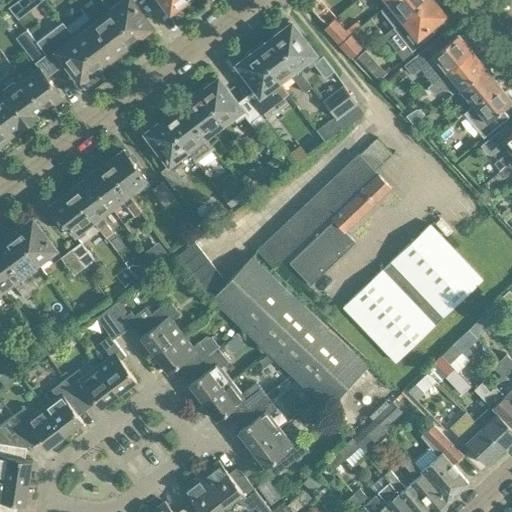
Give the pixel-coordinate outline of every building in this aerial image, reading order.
[(20,0),(11,8),(18,16),(27,9),(20,0)] [(104,0),(105,1),(137,43),(144,38),(144,33),(152,27),(132,0),(104,0)] [(189,2),(187,0),(160,0),(170,13),(178,6),(180,9),(189,2)] [(395,25),(426,0),(391,0),(389,3),(382,8),(395,25)] [(426,0),(395,25),(409,42),(407,44),(411,49),(432,32),(428,27),(443,16),(439,10),(437,7),(437,5),(434,0),(431,0),(426,0)] [(137,43),(105,1),(87,14),(116,53),(124,48),(129,49),(137,43)] [(116,53),(87,14),(85,12),(67,25),(74,34),(101,70),(108,65),(109,59),(116,53)] [(335,17),(325,27),(324,28),(339,43),(360,24),(357,20),(346,29),(335,17)] [(64,21),(37,41),(45,51),(45,50),(46,53),(58,68),(66,62),(80,81),(88,75),(93,76),(101,70),(74,34),(67,25),(64,21)] [(315,53),(292,23),(284,29),(280,28),(271,35),(272,38),(298,69),(299,68),(307,62),(310,66),(314,64),(325,78),(334,71),(323,55),(319,59),(314,54),(315,53)] [(45,51),(37,41),(27,28),(17,37),(35,61),(46,53),(45,50),(45,51)] [(405,63),(403,65),(412,75),(420,69),(432,83),(434,81),(471,50),(465,42),(467,41),(461,33),(459,35),(458,33),(448,41),(443,34),(442,33),(427,46),(405,63)] [(351,34),(340,44),(352,57),(363,47),(351,34)] [(298,69),(272,38),(266,42),(262,42),(254,48),(281,83),(292,75),(305,92),(312,86),(299,68),(298,69)] [(245,59),(238,64),(256,88),(247,95),(261,114),(289,93),(281,83),(254,48),(246,54),(245,59)] [(432,83),(429,86),(435,92),(440,89),(444,87),(446,87),(449,87),(451,88),(455,91),(487,65),(480,56),(478,58),(471,50),(434,81),(432,83)] [(359,57),(367,66),(379,79),(386,73),(366,51),(359,57)] [(62,94),(40,64),(22,77),(45,107),(47,105),(50,106),(55,102),(56,99),(62,94)] [(463,113),(498,83),(492,76),(495,74),(487,65),(455,91),(463,101),(453,110),(458,117),(463,113)] [(22,77),(21,75),(4,88),(29,121),(29,119),(30,118),(33,119),(38,115),(38,112),(45,107),(22,77)] [(206,83),(197,89),(225,125),(235,117),(238,121),(246,115),(256,127),(265,120),(261,114),(247,95),(237,102),(218,78),(210,85),(206,83)] [(508,116),(502,109),(511,100),(510,98),(511,97),(511,95),(507,90),(504,91),(498,83),(463,113),(483,138),(509,117),(508,116)] [(344,84),(323,100),(335,116),(337,118),(357,103),(358,102),(344,84)] [(29,121),(4,88),(0,90),(0,118),(11,133),(18,127),(22,128),(27,124),(26,121),(27,120),(29,121)] [(225,125),(197,89),(189,96),(189,101),(182,106),(210,142),(220,155),(228,149),(215,132),(225,125)] [(363,112),(357,104),(357,103),(337,118),(335,116),(317,129),(326,140),(363,112)] [(210,142),(182,106),(175,112),(170,110),(162,116),(189,151),(197,161),(214,147),(210,142)] [(409,116),(407,117),(415,125),(416,124),(425,117),(417,109),(409,116)] [(189,151),(162,116),(153,123),(154,127),(146,133),(170,164),(161,170),(175,188),(185,180),(175,168),(184,161),(181,157),(189,151)] [(11,133),(0,118),(0,140),(1,140),(4,141),(10,137),(10,133),(11,133)] [(505,125),(481,144),(481,145),(487,152),(494,153),(499,148),(505,155),(495,162),(501,169),(511,159),(511,131),(511,133),(505,125)] [(377,138),(369,146),(384,161),(392,154),(377,138)] [(300,144),(290,152),(298,163),(308,155),(300,144)] [(384,161),(369,146),(361,154),(376,169),(384,161)] [(150,184),(124,150),(106,163),(130,195),(131,194),(141,187),(143,189),(150,184)] [(376,169),(361,154),(359,152),(351,160),(368,178),(376,170),(376,169)] [(511,159),(501,169),(506,175),(511,170),(511,159)] [(368,178),(351,160),(342,168),(359,186),(368,178)] [(130,195),(106,163),(99,168),(99,167),(95,168),(86,174),(112,209),(123,200),(135,215),(142,210),(131,194),(130,195)] [(359,186),(342,168),(334,176),(351,194),(359,186)] [(112,209),(86,174),(76,182),(75,185),(76,186),(70,190),(100,229),(107,237),(114,231),(103,216),(112,209)] [(334,219),(290,262),(311,283),(356,241),(346,230),(392,187),(379,174),(333,218),(334,219)] [(351,194),(334,176),(325,184),(342,202),(351,194)] [(163,180),(162,180),(153,188),(166,205),(176,197),(163,180)] [(234,188),(241,198),(249,192),(242,182),(234,188)] [(342,202),(325,184),(317,192),(334,210),(342,202)] [(487,189),(481,194),(491,205),(496,200),(487,189)] [(100,229),(70,190),(52,204),(76,236),(77,235),(81,241),(72,248),(85,266),(93,276),(101,269),(94,259),(96,258),(83,242),(100,229)] [(334,210),(317,192),(308,200),(325,218),(334,210)] [(325,218),(308,200),(300,208),(317,226),(325,218)] [(317,226),(300,208),(291,216),(308,234),(317,226)] [(308,234),(291,216),(283,225),(300,242),(308,234)] [(57,251),(33,219),(25,225),(20,223),(12,229),(39,264),(50,256),(54,261),(61,256),(74,274),(85,266),(72,248),(62,255),(58,250),(57,251)] [(483,278),(431,223),(344,306),(397,361),(483,278)] [(300,242),(283,225),(274,232),(291,250),(300,242)] [(4,241),(0,243),(0,250),(21,278),(29,272),(39,264),(12,229),(4,235),(4,240),(4,241)] [(291,250),(274,232),(266,241),(283,258),(291,250)] [(185,262),(202,249),(196,241),(178,254),(185,262)] [(283,258),(266,241),(257,249),(274,267),(283,258)] [(192,272),(209,259),(202,249),(185,262),(192,272)] [(32,293),(0,250),(0,287),(3,291),(14,283),(26,298),(32,293)] [(369,364),(254,255),(212,298),(328,408),(369,364)] [(217,268),(209,259),(192,272),(199,281),(217,268)] [(224,277),(217,268),(199,281),(207,291),(224,277)] [(34,278),(26,284),(32,293),(40,287),(34,278)] [(501,298),(496,303),(503,309),(506,312),(510,307),(501,298)] [(116,301),(105,309),(122,331),(131,325),(133,327),(139,323),(146,332),(141,336),(153,352),(183,330),(173,318),(180,313),(169,299),(153,311),(148,305),(137,313),(134,308),(126,314),(116,301)] [(489,322),(503,309),(496,303),(483,315),(489,322)] [(113,338),(122,332),(105,309),(97,316),(110,334),(101,341),(111,354),(97,364),(118,393),(136,380),(116,353),(121,349),(113,338)] [(483,316),(475,323),(485,333),(492,326),(489,322),(483,316)] [(463,345),(475,335),(469,329),(455,342),(463,351),(466,349),(463,345)] [(188,369),(218,346),(220,344),(213,335),(206,335),(193,344),(183,330),(153,352),(168,372),(174,367),(181,377),(189,371),(188,369)] [(449,364),(451,363),(463,351),(455,342),(440,355),(449,364)] [(229,360),(218,346),(188,369),(189,371),(195,379),(189,383),(203,401),(232,379),(222,366),(229,360)] [(511,357),(507,352),(499,360),(511,373),(511,357)] [(455,368),(451,363),(449,364),(440,355),(435,361),(448,375),(455,368)] [(268,356),(259,362),(264,369),(274,361),(268,356)] [(511,373),(499,360),(494,365),(502,374),(496,379),(508,391),(505,394),(504,395),(511,404),(511,373)] [(118,393),(97,364),(84,374),(79,367),(65,378),(87,408),(96,401),(101,407),(118,393)] [(428,373),(419,381),(426,389),(436,380),(428,373)] [(87,408),(65,378),(52,388),(57,395),(44,405),(65,434),(83,421),(79,415),(87,408)] [(237,417),(267,395),(256,381),(242,392),(232,379),(203,401),(217,419),(223,414),(230,424),(238,419),(237,417)] [(511,404),(504,395),(505,394),(496,385),(491,390),(482,381),(475,388),(490,404),(489,406),(511,429),(511,404)] [(277,388),(268,395),(272,401),(282,393),(277,388)] [(271,413),(277,408),(267,395),(237,417),(238,419),(244,426),(238,431),(251,448),(281,426),(271,413)] [(403,411),(393,400),(375,417),(384,428),(403,411)] [(65,434),(44,405),(31,414),(24,406),(0,423),(16,444),(27,446),(29,444),(31,447),(41,440),(47,448),(65,434)] [(511,429),(489,406),(475,419),(473,420),(503,450),(511,441),(511,429)] [(466,410),(450,426),(471,447),(487,464),(503,450),(473,420),(475,419),(466,410)] [(384,428),(375,417),(366,425),(375,436),(384,428)] [(25,458),(27,446),(16,444),(0,423),(0,475),(29,480),(32,459),(25,458)] [(452,464),(463,455),(462,454),(464,452),(447,436),(434,423),(423,433),(433,442),(433,443),(414,459),(411,461),(446,501),(468,482),(452,464)] [(291,439),(281,426),(251,448),(265,467),(267,465),(274,475),(298,457),(309,448),(298,434),(291,439)] [(371,437),(363,428),(351,440),(357,447),(360,445),(361,446),(371,437)] [(346,458),(357,447),(351,440),(339,450),(346,458)] [(411,461),(414,459),(403,446),(396,452),(417,477),(410,483),(434,511),(446,501),(411,461)] [(333,469),(346,458),(339,450),(327,461),(333,469)] [(269,511),(273,509),(254,487),(240,470),(231,476),(219,460),(201,474),(225,506),(236,498),(253,509),(257,506),(260,511),(269,511)] [(433,511),(434,511),(410,483),(406,486),(391,468),(383,475),(413,511),(433,511)] [(325,480),(316,470),(304,481),(304,482),(313,491),(325,480)] [(217,511),(225,506),(201,474),(183,488),(195,503),(186,510),(187,511),(217,511)] [(25,503),(29,480),(0,475),(0,509),(14,511),(16,511),(18,502),(25,503)] [(413,511),(383,475),(377,480),(383,487),(378,491),(388,502),(387,503),(385,504),(391,511),(413,511)] [(268,476),(267,477),(258,484),(272,503),(282,495),(268,476)] [(391,511),(385,504),(376,494),(371,498),(361,487),(354,493),(369,511),(391,511)] [(295,511),(312,497),(305,489),(288,504),(295,511)] [(369,511),(354,493),(348,498),(359,511),(369,511)] [(173,511),(165,501),(150,511),(187,511),(186,510),(183,511),(173,511)]
